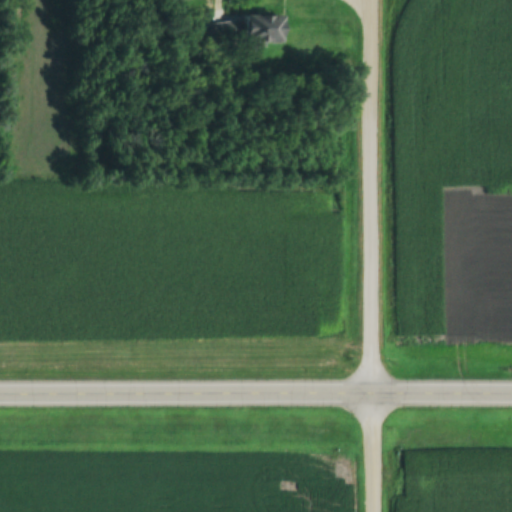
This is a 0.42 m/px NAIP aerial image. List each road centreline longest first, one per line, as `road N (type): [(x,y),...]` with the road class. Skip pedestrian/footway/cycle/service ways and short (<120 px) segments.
road 1 (secondary): [(511,389),(0,390)]
road 2 (residential): [(369,511),(368,0)]
